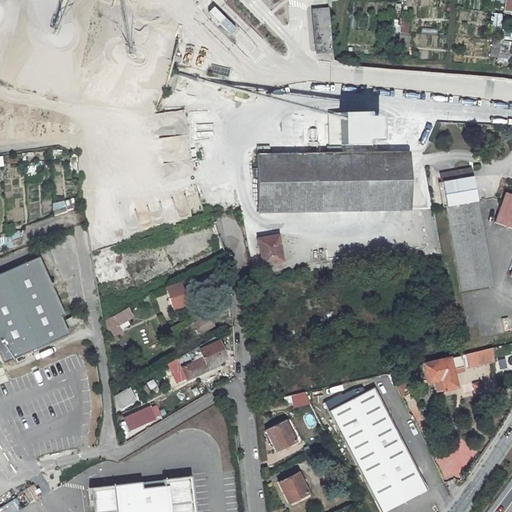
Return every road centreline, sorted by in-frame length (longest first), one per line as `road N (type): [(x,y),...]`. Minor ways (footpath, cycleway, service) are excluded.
road 1 (residential): [(257,511),(230,220)]
road 2 (track): [(347,0),(343,59),(511,74)]
road 3 (unknown): [(446,511),(380,383),(356,380)]
